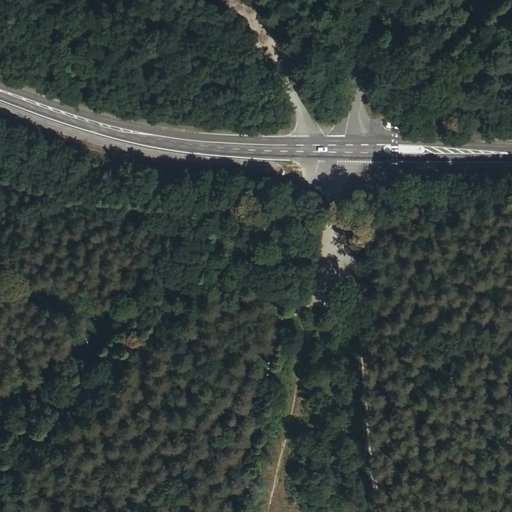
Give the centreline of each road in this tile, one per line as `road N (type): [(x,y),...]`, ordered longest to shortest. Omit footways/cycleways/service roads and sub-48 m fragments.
road 1 (track): [(0,467),(303,183),(318,162),(313,148)]
road 2 (primary): [(345,150),(166,136),(0,85)]
road 3 (track): [(511,8),(345,150)]
road 4 (track): [(351,301),(377,511)]
road 5 (primary): [(511,152),(345,150)]
road 6 (secondary): [(345,150),(379,0)]
